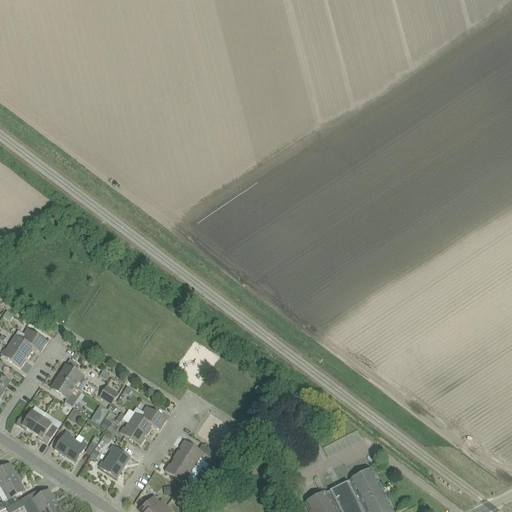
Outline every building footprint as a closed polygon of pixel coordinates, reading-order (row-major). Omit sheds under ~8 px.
[(10,322),(14,317),(7,313),(3,317),(10,322)] [(41,354),(48,343),(40,338),(28,330),(24,335),(26,336),(23,341),(33,348),(41,354)] [(9,347),(27,358),(28,359),(33,352),(31,351),(33,348),(23,341),(16,337),(9,347)] [(1,356),(13,364),(21,369),(26,362),(25,361),(27,358),(9,347),(6,352),(5,351),(1,356)] [(67,367),(59,378),(82,392),(88,383),(82,379),(83,377),(75,372),(67,367)] [(0,398),(10,383),(0,376),(0,398)] [(60,396),(68,401),(66,405),(72,409),(83,393),(82,392),(59,378),(51,390),(60,396)] [(111,407),(119,395),(107,387),(99,399),(111,407)] [(133,391),(127,388),(124,393),(129,397),(133,391)] [(167,421),(159,416),(148,408),(144,413),(145,414),(142,419),(136,414),(135,415),(161,431),(167,421)] [(68,420),(75,425),(81,418),(73,412),(68,420)] [(27,430),(32,434),(42,419),(32,413),(30,416),(25,413),(16,426),(26,432),(27,430)] [(47,446),(58,430),(48,423),(52,418),(46,414),(42,419),(32,434),(39,438),(38,440),(47,446)] [(161,431),(135,415),(128,425),(146,436),(147,437),(152,430),(151,429),(152,426),(160,432),(161,431)] [(99,427),(102,422),(95,417),(92,422),(99,427)] [(146,436),(128,425),(125,430),(124,429),(120,434),(132,442),(141,447),(145,440),(144,439),(146,436)] [(55,451),(65,458),(76,442),(70,438),(72,436),(66,433),(60,442),(55,451)] [(107,445),(111,438),(106,434),(102,441),(106,444),(107,445)] [(251,439),(245,435),(239,444),(245,448),(251,439)] [(91,446),(95,449),(100,442),(95,439),(91,446)] [(81,445),(76,442),(65,458),(76,465),(81,456),(87,446),(82,443),(81,445)] [(210,466),(202,461),(206,456),(185,442),(180,450),(182,450),(180,453),(179,452),(197,464),(203,468),(206,470),(210,466)] [(131,459),(123,453),(113,447),(110,452),(112,453),(108,459),(124,469),(131,459)] [(94,452),(91,457),(90,458),(96,461),(100,455),(94,452)] [(190,475),(197,464),(179,452),(174,460),(175,460),(173,463),(190,475)] [(124,469),(108,459),(105,464),(103,463),(99,468),(117,480),(124,469)] [(165,473),(174,478),(185,486),(189,481),(187,479),(190,475),(173,463),(171,466),(170,466),(165,473)] [(0,471),(0,485),(2,488),(18,479),(10,466),(1,471),(0,471)] [(203,468),(201,472),(204,475),(205,474),(208,477),(210,473),(206,470),(203,468)] [(305,504),(309,511),(392,511),(371,470),(350,481),(351,483),(327,495),(327,493),(305,504)] [(18,479),(2,488),(9,501),(16,497),(25,492),(18,479)] [(190,484),(187,487),(185,491),(193,495),(197,488),(195,487),(190,484)] [(164,489),(165,497),(173,496),(172,487),(164,489)] [(39,511),(44,511),(57,505),(49,492),(34,501),(39,511)] [(161,511),(168,506),(162,500),(159,503),(155,498),(139,511),(161,511)] [(10,507),(0,511),(1,511),(6,510),(7,511),(15,511),(24,507),(21,501),(10,507)] [(7,501),(0,504),(0,511),(10,507),(7,501)]
